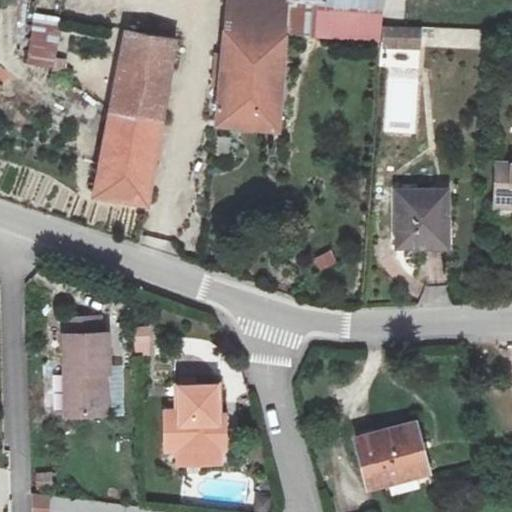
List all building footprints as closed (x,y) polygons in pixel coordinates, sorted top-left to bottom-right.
[(286,2),(262,0),(226,0),(215,125),(277,130),(284,34),(286,2)] [(262,0),(286,2),(284,34),(380,41),(382,23),(383,15),(385,0),(262,0)] [(57,68),(64,17),(32,13),(25,64),(57,68)] [(382,23),(380,41),(379,48),(420,50),(422,25),(407,24),(382,23)] [(97,200),(147,207),(173,42),(124,35),(97,200)] [(458,254),(459,198),(408,197),(408,255),(458,254)] [(331,249),(314,257),(321,272),(338,264),(331,249)] [(65,330),(92,330),(92,318),(65,318),(65,330)] [(133,328),(134,352),(150,351),(148,327),(133,328)] [(105,339),(65,340),(68,415),(99,413),(97,372),(106,371),(105,339)] [(218,385),(176,385),(179,458),(225,454),(225,415),(218,414),(218,385)] [(403,420),(346,434),(362,488),(418,473),(403,420)]
